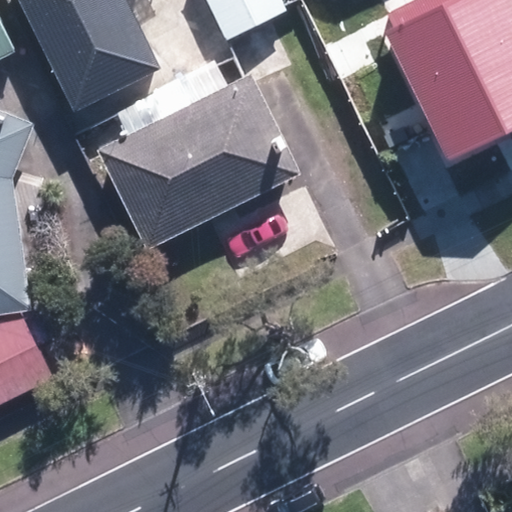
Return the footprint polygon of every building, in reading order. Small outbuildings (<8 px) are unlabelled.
[(155,71),(121,0),(21,0),(74,109),(155,71)] [(210,0),(227,34),(282,9),(277,0),(210,0)] [(511,0),(454,0),(389,30),(450,160),(511,131),(511,0)] [(0,56),(13,50),(0,23),(0,56)] [(150,249),(305,174),(255,72),(101,146),(150,249)] [(0,312),(9,311),(15,310),(29,308),(10,176),(33,121),(0,107),(0,312)] [(0,400),(50,375),(15,310),(9,311),(0,315),(0,400)]
